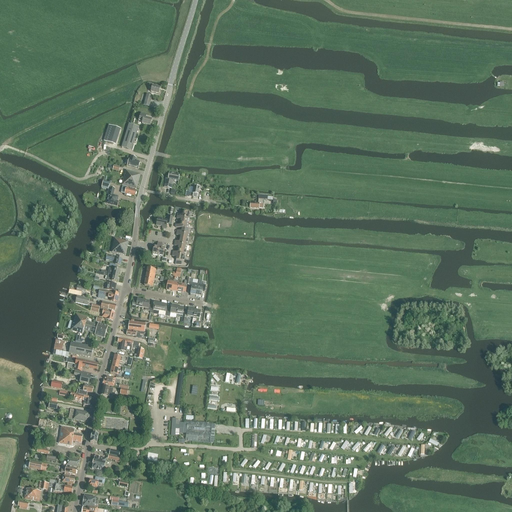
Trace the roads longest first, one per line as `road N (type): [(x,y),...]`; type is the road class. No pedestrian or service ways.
road 1 (tertiary): [(133,243),(194,0)]
road 2 (tertiary): [(74,511),(124,289)]
road 3 (track): [(325,0),(344,11),(511,29)]
road 4 (track): [(170,81),(143,76),(0,149)]
road 5 (track): [(164,156),(214,25),(233,0)]
road 6 (track): [(419,443),(252,430)]
road 7 (track): [(380,439),(355,466),(290,462),(253,449)]
